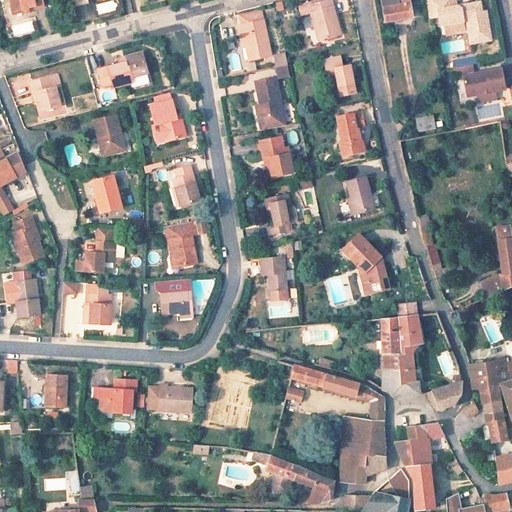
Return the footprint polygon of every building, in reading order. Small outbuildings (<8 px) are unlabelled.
[(9,0),(12,11),(27,7),(33,5),(34,8),(42,6),(40,0),(9,0)] [(314,11),(320,40),(341,35),(334,0),(328,0),(312,3),(312,2),(301,5),(303,14),(314,11)] [(410,16),(408,0),(396,0),(397,4),(382,6),(383,15),(383,20),(410,16)] [(454,0),(425,0),(428,18),(438,16),(439,21),(442,23),(466,19),(470,42),(490,38),(485,9),(481,9),(479,0),(464,3),(465,6),(460,6),(457,4),(455,4),(454,0)] [(261,12),(236,17),(238,25),(263,19),(261,12)] [(243,34),(249,60),(271,55),(263,19),(238,25),(240,34),(243,34)] [(461,20),(442,23),(444,33),(463,30),(461,20)] [(240,34),(246,61),(249,60),(243,34),(240,34)] [(274,55),(277,66),(286,64),(284,53),(274,55)] [(114,87),(132,83),(130,79),(147,75),(157,73),(153,56),(143,58),(142,54),(127,57),(128,62),(120,64),(109,67),(114,87)] [(324,60),(328,80),(336,79),(338,86),(341,86),(343,95),(355,92),(349,64),(343,65),(341,57),(324,60)] [(472,62),(453,66),(455,73),(473,69),(472,62)] [(277,66),(279,76),(288,74),(286,64),(277,66)] [(501,67),(463,74),(467,95),(505,87),(501,67)] [(37,92),(40,102),(42,111),(62,106),(57,86),(55,87),(52,77),(31,82),(34,92),(37,92)] [(277,77),(255,81),(260,103),(263,117),(259,118),(261,130),(287,124),(277,77)] [(160,123),(164,142),(186,137),(183,122),(181,122),(180,115),(177,116),(173,100),(150,105),(155,124),(160,123)] [(337,117),(341,142),(339,142),(341,154),(362,150),(358,130),(364,129),(361,112),(337,117)] [(125,150),(116,115),(93,121),(98,138),(101,137),(106,155),(125,150)] [(431,116),(412,120),(415,135),(433,131),(431,116)] [(155,124),(151,125),(156,144),(164,142),(160,123),(155,124)] [(269,157),(273,176),(294,171),(289,151),(288,151),(287,146),(283,147),(281,136),(260,140),(264,158),(269,157)] [(18,153),(0,163),(0,186),(28,171),(18,153)] [(273,176),(269,157),(264,158),(268,177),(273,176)] [(175,185),(179,203),(199,198),(190,163),(175,166),(177,176),(173,177),(175,185)] [(156,172),(159,181),(168,178),(165,170),(156,172)] [(100,214),(122,208),(113,175),(91,180),(96,199),(93,200),(96,212),(99,211),(100,214)] [(368,178),(348,182),(355,213),(374,208),(368,178)] [(34,199),(33,189),(26,190),(27,200),(34,199)] [(279,194),(258,198),(261,213),(264,212),(265,217),(267,227),(261,228),(263,236),(283,232),(282,224),(288,223),(285,207),(282,207),(279,194)] [(14,230),(25,260),(44,253),(39,238),(38,239),(33,226),(36,225),(33,216),(15,222),(18,229),(14,230)] [(206,217),(194,219),(195,226),(207,224),(206,217)] [(132,228),(144,229),(144,219),(133,218),(132,228)] [(194,219),(166,225),(171,249),(174,249),(175,257),(196,253),(191,227),(195,226),(194,219)] [(115,227),(99,226),(98,241),(101,241),(100,252),(88,251),(87,259),(78,259),(77,269),(105,271),(105,260),(115,261),(116,241),(114,241),(115,227)] [(483,296),(503,288),(511,284),(511,228),(498,228),(500,273),(499,274),(477,282),(483,296)] [(357,265),(366,274),(370,293),(389,287),(380,256),(358,234),(342,250),(352,260),(357,265)] [(431,265),(436,280),(438,286),(447,284),(445,277),(442,269),(435,244),(425,247),(431,265)] [(352,260),(342,250),(339,254),(348,263),(352,260)] [(287,289),(284,256),(263,258),(264,275),(270,274),(272,291),(272,300),(288,299),(287,289)] [(445,277),(462,272),(460,264),(442,269),(445,277)] [(357,265),(365,294),(370,293),(366,274),(357,265)] [(30,268),(18,270),(19,281),(32,280),(30,268)] [(188,278),(155,280),(155,286),(159,292),(160,314),(179,313),(191,312),(188,278)] [(19,281),(7,283),(9,302),(19,301),(21,316),(41,314),(37,279),(32,280),(19,281)] [(76,296),(78,283),(63,281),(62,294),(76,296)] [(110,283),(89,282),(88,293),(110,295),(110,283)] [(88,293),(87,311),(90,311),(90,322),(111,324),(112,303),(109,303),(110,295),(88,293)] [(415,301),(397,303),(398,315),(416,313),(415,301)] [(409,344),(420,342),(416,313),(398,315),(382,317),(383,369),(391,369),(393,396),(418,393),(417,379),(413,380),(409,344)] [(322,359),(320,366),(332,370),(334,363),(322,359)] [(16,374),(16,360),(6,360),(6,374),(16,374)] [(511,362),(508,363),(507,360),(498,361),(494,362),(469,364),(474,390),(481,390),(482,402),(499,398),(496,384),(498,383),(511,378),(511,362)] [(358,395),(375,401),(377,393),(363,385),(292,364),(289,377),(358,397),(358,395)] [(66,405),(68,374),(48,373),(47,390),(47,404),(66,405)] [(133,411),(134,389),(137,389),(137,378),(117,377),(116,388),(106,387),(105,397),(116,398),(115,410),(133,411)] [(511,378),(498,383),(511,421),(511,378)] [(461,381),(431,390),(431,392),(427,392),(436,410),(455,402),(459,396),(461,391),(461,385),(461,383),(461,381)] [(157,409),(190,411),(192,387),(167,386),(167,383),(158,383),(158,387),(157,407),(157,409)] [(157,407),(158,387),(149,386),(148,407),(157,407)] [(299,404),(302,397),(288,391),(284,398),(299,404)] [(116,398),(105,397),(105,407),(107,410),(115,410),(116,398)] [(486,423),(484,414),(500,411),(500,405),(499,398),(482,402),(474,403),(466,406),(455,418),(455,432),(458,439),(486,423)] [(363,454),(342,453),(341,481),(364,483),(365,474),(385,467),(384,455),(382,455),(383,449),(383,446),(381,418),(382,409),(371,409),(369,420),(363,454)] [(484,414),(486,423),(489,421),(493,419),(497,441),(508,440),(503,419),(502,418),(500,411),(484,414)] [(369,420),(344,418),(340,453),(342,453),(363,454),(369,420)] [(20,435),(20,422),(9,422),(9,435),(20,435)] [(437,422),(407,428),(409,439),(395,441),(398,453),(404,466),(414,475),(415,502),(416,508),(432,506),(429,462),(428,454),(426,438),(444,434),(437,422)] [(505,441),(497,443),(501,453),(508,450),(505,441)] [(206,455),(207,447),(192,445),(192,454),(206,455)] [(259,449),(258,465),(266,468),(275,472),(319,488),(318,503),(331,498),(332,481),(302,469),(298,466),(259,449)] [(498,484),(511,480),(511,461),(510,453),(496,456),(498,484)] [(262,479),(261,487),(270,485),(275,472),(266,468),(262,479)] [(78,486),(78,498),(91,498),(91,486),(78,486)] [(407,511),(410,498),(372,494),(371,494),(364,492),(360,494),(347,494),(346,501),(338,500),(335,501),(335,510),(347,510),(347,509),(362,510),(385,511),(407,511)] [(482,495),(488,511),(486,511),(498,511),(498,510),(508,508),(508,511),(511,510),(511,492),(506,494),(506,493),(505,493),(495,495),(487,494),(482,495)] [(457,493),(445,498),(445,509),(446,509),(446,511),(484,511),(483,502),(460,507),(457,493)] [(96,511),(94,500),(81,499),(83,511),(82,511),(81,511),(96,511)]
